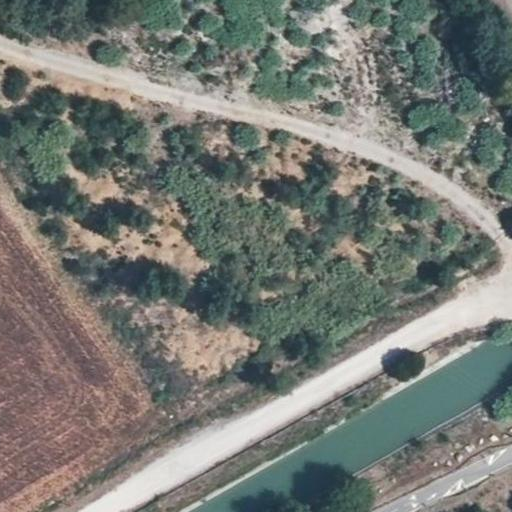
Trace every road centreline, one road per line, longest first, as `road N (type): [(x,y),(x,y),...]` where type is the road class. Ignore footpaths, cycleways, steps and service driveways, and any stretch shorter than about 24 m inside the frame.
road 1 (track): [(511,250),(459,189),(377,152),(0,35)]
road 2 (track): [(102,511),(401,340),(463,312),(511,304)]
